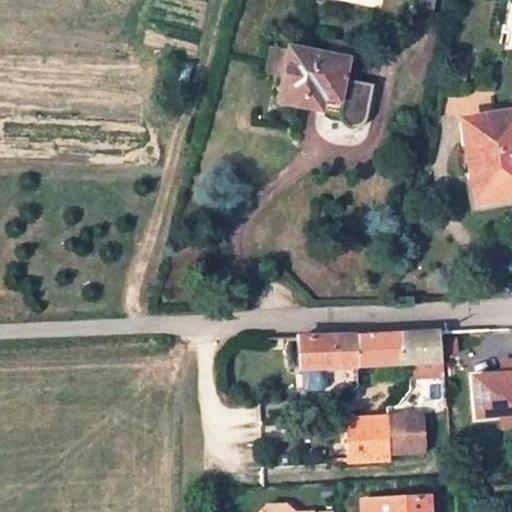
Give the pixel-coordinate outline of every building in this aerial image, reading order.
[(440,0),(421,0),(420,7),(438,11),(440,0)] [(344,102),(343,116),(341,126),(351,133),(356,134),(360,133),(363,132),(365,129),(367,126),(369,120),(375,81),(343,75),(347,57),(353,58),(356,41),(331,36),(327,55),(293,50),(292,51),(272,48),(268,71),(290,74),(285,106),(319,112),(322,99),(344,102)] [(322,99),(319,112),(343,116),(344,102),(322,99)] [(482,203),(511,196),(511,112),(461,123),(466,149),(470,167),(476,165),(482,203)] [(470,167),(466,149),(458,151),(472,219),(511,210),(511,196),(482,203),(476,165),(470,167)] [(356,369),(444,361),(442,332),(354,338),(296,339),(297,368),(356,369)] [(503,372),(474,375),(477,416),(501,414),(502,428),(511,426),(511,359),(502,360),(503,372)] [(388,457),(424,454),(420,417),(344,422),(344,431),(347,465),(388,463),(388,457)] [(483,502),(482,486),(472,486),(473,502),(483,502)] [(431,511),(431,499),(364,502),(364,511),(431,511)]
